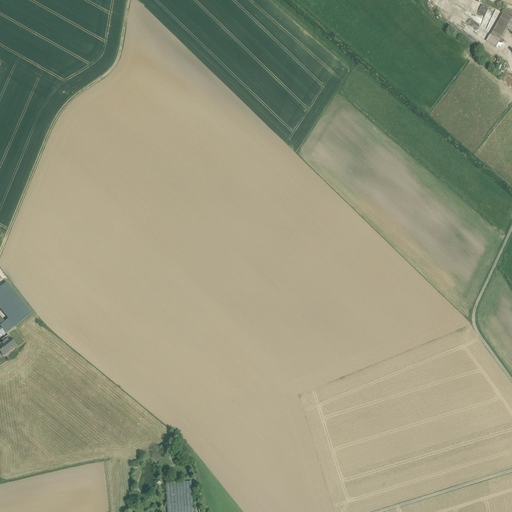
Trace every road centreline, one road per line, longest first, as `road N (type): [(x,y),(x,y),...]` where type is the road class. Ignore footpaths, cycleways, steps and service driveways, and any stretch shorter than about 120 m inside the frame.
road 1 (track): [(511,382),(471,318),(511,227)]
road 2 (track): [(380,511),(511,470)]
